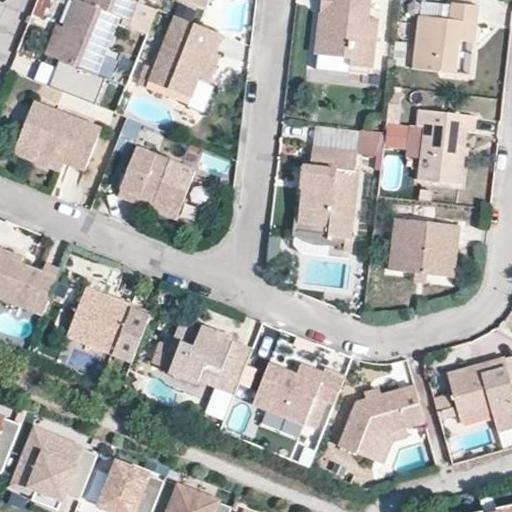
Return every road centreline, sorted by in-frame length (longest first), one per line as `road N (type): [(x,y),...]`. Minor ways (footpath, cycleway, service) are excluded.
road 1 (residential): [(511,172),(496,294),(484,313),(384,342),(247,290)]
road 2 (residential): [(247,290),(279,0)]
road 3 (residential): [(247,290),(0,194)]
